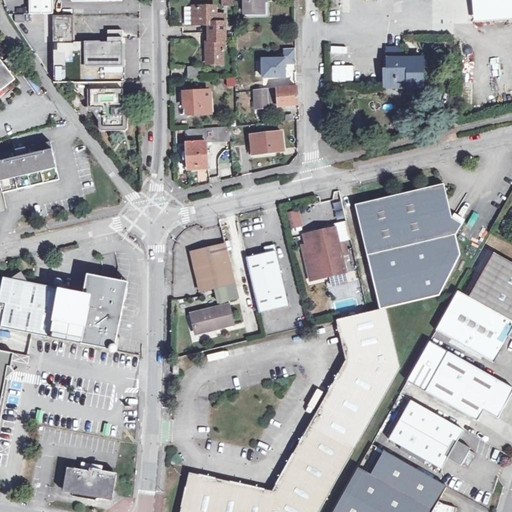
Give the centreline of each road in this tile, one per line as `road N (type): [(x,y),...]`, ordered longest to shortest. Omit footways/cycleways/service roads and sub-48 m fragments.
road 1 (unclassified): [(152,220),(156,382),(146,511)]
road 2 (unclassified): [(152,220),(0,20)]
road 3 (residential): [(158,0),(152,220)]
road 4 (unclassified): [(511,134),(312,183)]
road 5 (unclassified): [(312,183),(310,0)]
road 6 (unclassified): [(312,183),(152,220)]
road 7 (unclassified): [(152,220),(0,252)]
